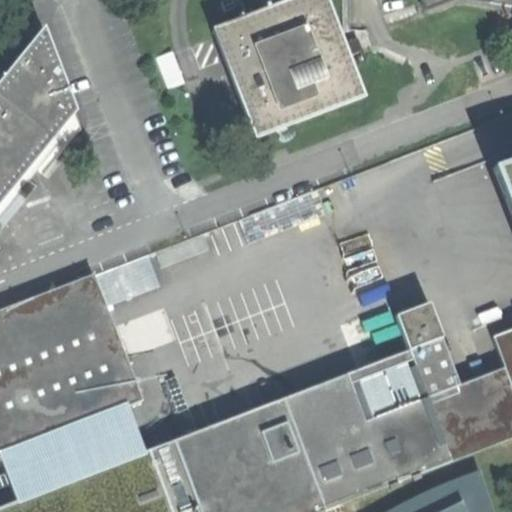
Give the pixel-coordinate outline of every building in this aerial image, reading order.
[(213,30),(255,139),(364,98),(348,56),(355,53),(351,42),(344,45),(326,0),(291,0),(275,6),(272,0),(261,0),(265,10),(213,30)] [(511,0),(420,0),(425,11),(452,0),(470,0),(511,7),(511,0)] [(0,203),(23,175),(76,110),(44,28),(0,81),(0,203)] [(173,53),(157,59),(169,88),(184,82),(173,53)] [(511,163),(491,170),(511,225),(511,163)] [(156,254),(161,268),(209,249),(204,236),(156,254)] [(148,256),(94,275),(106,307),(160,286),(148,256)] [(0,455),(127,407),(142,402),(106,307),(94,275),(0,310),(0,455)] [(408,350),(173,441),(202,511),(318,511),(511,438),(511,330),(493,338),(505,367),(462,383),(429,303),(395,316),(408,350)] [(0,455),(0,459),(17,502),(144,452),(127,407),(0,455)] [(169,511),(202,511),(173,441),(144,452),(169,511)] [(0,511),(169,511),(144,452),(17,502),(0,508),(0,511)] [(489,511),(477,476),(455,483),(436,491),(407,505),(394,511),(489,511)]
